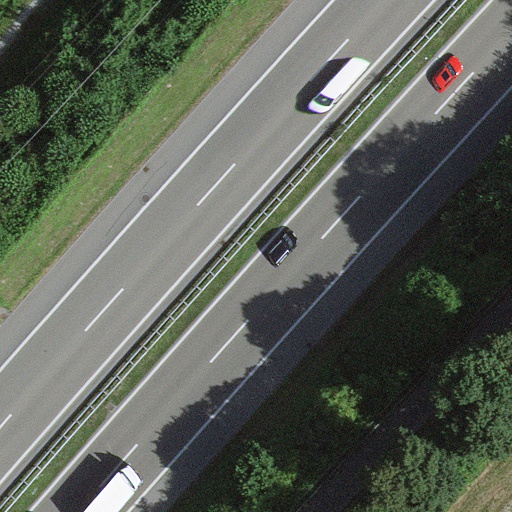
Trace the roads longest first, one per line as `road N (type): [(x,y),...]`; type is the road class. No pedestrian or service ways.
road 1 (motorway): [(83,511),(511,37)]
road 2 (motorway): [(384,0),(0,426)]
road 3 (track): [(511,301),(322,511)]
